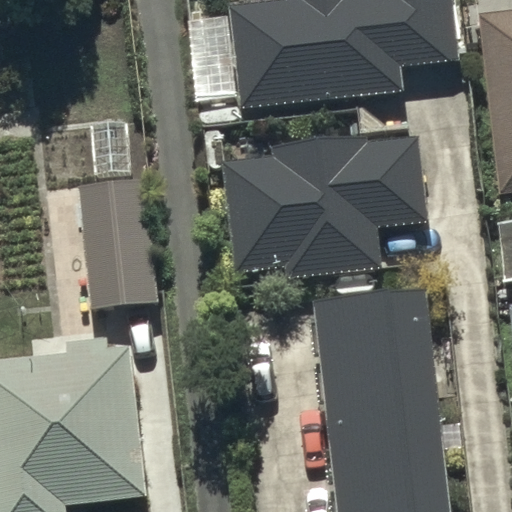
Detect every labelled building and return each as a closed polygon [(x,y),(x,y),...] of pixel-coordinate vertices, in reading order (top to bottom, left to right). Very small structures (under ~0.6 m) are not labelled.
[(385,0),(386,10),(231,24),(241,124),(402,109),(399,84),(455,79),(448,0),(385,0)] [(511,29),(484,33),(501,209),(511,207),(511,29)] [(126,125),(89,129),(96,186),(133,181),(126,125)] [(275,177),(223,180),(233,288),(286,285),(286,294),(380,288),(377,241),(426,237),(421,154),(274,164),(275,177)] [(147,194),(78,201),(91,323),(159,316),(147,194)] [(511,238),(501,239),(504,296),(504,299),(511,298),(511,324),(511,325),(511,335),(511,238)] [(315,319),(334,511),(447,511),(428,311),(315,319)] [(0,376),(0,511),(147,511),(131,364),(106,367),(105,353),(65,357),(66,369),(0,376)]
